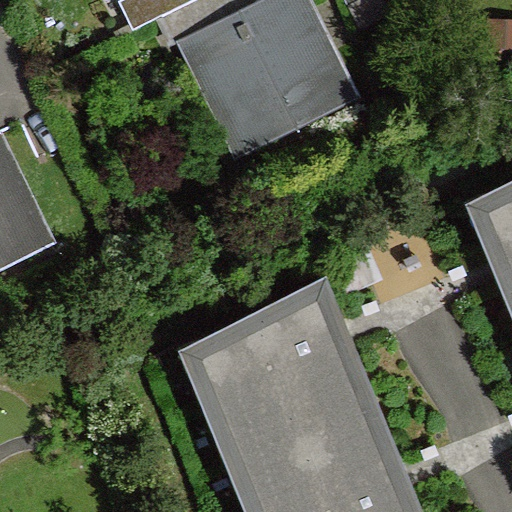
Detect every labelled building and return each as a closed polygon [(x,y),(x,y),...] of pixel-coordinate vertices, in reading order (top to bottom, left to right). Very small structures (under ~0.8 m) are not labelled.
[(162,16),(195,0),(121,0),(118,2),(133,31),(162,16)] [(194,35),(259,1),(258,0),(195,0),(162,16),(176,43),(194,35)] [(355,101),(304,0),(261,0),(259,1),(194,35),(252,152),(355,101)] [(0,152),(0,269),(47,246),(8,169),(0,152)] [(511,290),(511,187),(478,205),(499,257),(509,284),(511,290)] [(191,350),(236,463),(375,406),(325,283),(191,350)] [(419,511),(375,406),(236,463),(256,511),(419,511)]
